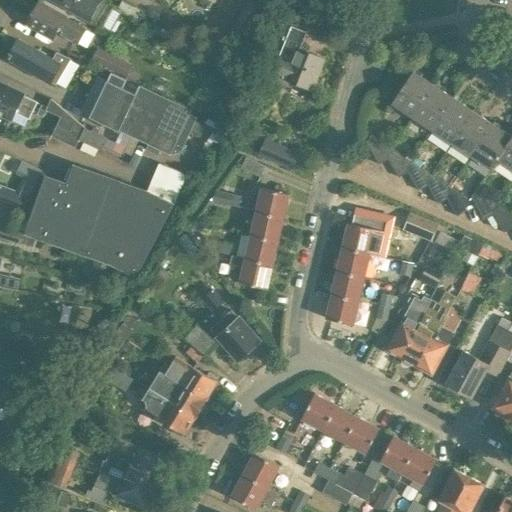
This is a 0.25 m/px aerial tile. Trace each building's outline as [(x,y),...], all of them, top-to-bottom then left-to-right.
[(55,0),(102,27),(113,6),(102,0),(55,0)] [(117,10),(136,19),(141,10),(122,0),(117,10)] [(232,30),(252,41),(275,0),(248,0),(232,29),(232,30)] [(87,30),(86,30),(40,3),(35,12),(31,12),(28,18),(29,22),(28,24),(54,39),(58,33),(78,45),(87,30)] [(272,74),(312,91),(325,59),(300,49),(307,32),(291,26),(272,74)] [(252,41),(232,30),(228,40),(227,42),(249,52),(254,42),(252,41)] [(8,57),(51,83),(52,81),(57,84),(72,59),(56,52),(52,60),(18,40),(8,57)] [(245,62),(249,52),(227,42),(223,52),(245,62)] [(132,69),(133,66),(99,48),(93,60),(128,77),(132,69)] [(223,54),(217,67),(229,73),(235,60),(223,54)] [(132,69),(128,77),(136,81),(140,73),(132,69)] [(392,102),(413,116),(434,84),(413,70),(392,102)] [(90,117),(170,155),(181,152),(197,117),(190,114),(192,110),(169,99),(169,98),(139,84),(135,94),(123,88),(126,80),(111,72),(107,80),(90,117)] [(0,113),(12,119),(16,111),(30,118),(38,102),(0,83),(0,113)] [(413,116),(432,128),(453,97),(434,84),(413,116)] [(432,128),(452,141),(473,110),(453,97),(432,128)] [(75,148),(79,140),(85,128),(51,98),(46,110),(60,117),(51,136),(75,148)] [(452,141),(472,155),(493,123),(473,110),(452,141)] [(492,169),(499,159),(498,158),(511,137),(511,135),(511,136),(493,123),(472,155),(492,169)] [(231,130),(221,124),(212,139),(222,145),(231,130)] [(85,128),(79,140),(101,150),(107,138),(85,128)] [(378,164),(388,159),(386,155),(391,148),(371,134),(366,142),(378,164)] [(511,137),(498,158),(499,159),(511,167),(511,135),(511,136),(511,135),(511,137)] [(258,154),(293,169),(299,154),(265,138),(258,154)] [(408,172),(405,168),(410,161),(404,156),(391,148),(386,155),(388,159),(398,177),(408,172)] [(413,156),(407,151),(404,156),(410,161),(413,156)] [(419,167),(423,162),(413,156),(410,161),(419,167)] [(241,168),(260,177),(266,166),(246,157),(241,168)] [(418,190),(427,185),(425,181),(430,174),(419,167),(410,161),(405,168),(408,172),(418,190)] [(42,240),(109,264),(110,263),(136,277),(174,204),(187,175),(161,164),(148,191),(147,190),(74,164),(67,183),(46,175),(25,233),(25,234),(42,240)] [(437,203),(447,198),(445,194),(450,187),(430,174),(425,181),(427,185),(437,203)] [(0,205),(21,213),(28,196),(0,184),(0,205)] [(445,194),(447,198),(457,216),(467,211),(465,208),(470,200),(450,187),(445,194)] [(264,188),(258,212),(285,218),(290,194),(264,188)] [(213,202),(228,205),(230,199),(226,198),(228,193),(216,190),(213,202)] [(483,220),(493,215),(492,210),(496,203),(476,190),(471,197),(483,220)] [(230,199),(228,205),(238,208),(241,196),(228,193),(226,198),(230,199)] [(503,232),(511,227),(511,226),(511,224),(511,222),(511,214),(496,203),(492,210),(493,215),(503,232)] [(258,212),(252,235),(279,242),(285,218),(258,212)] [(439,226),(410,214),(404,230),(432,242),(439,226)] [(377,230),(349,223),(343,247),(371,254),(377,230)] [(25,234),(25,233),(0,225),(0,238),(21,245),(22,243),(25,234)] [(252,235),(247,258),(274,265),(279,242),(252,235)] [(206,249),(220,252),(221,247),(218,246),(219,241),(208,238),(206,249)] [(483,245),(472,240),(466,251),(477,257),(483,245)] [(221,247),(220,252),(231,255),(233,244),(219,241),(218,246),(221,247)] [(479,254),(488,259),(493,249),(484,244),(479,254)] [(343,247),(338,271),(365,277),(371,254),(343,247)] [(274,265),(247,258),(241,282),(268,289),(274,265)] [(408,265),(403,264),(401,274),(411,277),(414,263),(409,261),(408,265)] [(419,280),(435,288),(443,274),(427,265),(419,280)] [(338,271),(332,294),(359,301),(365,277),(338,271)] [(461,289),(473,295),(481,278),(469,272),(461,289)] [(201,299),(212,311),(224,301),(213,289),(201,299)] [(412,364),(418,367),(418,366),(417,366),(434,334),(438,336),(449,316),(446,315),(451,307),(456,296),(445,290),(432,314),(424,310),(417,325),(419,326),(402,358),(402,359),(402,362),(408,366),(412,364)] [(382,292),(379,305),(390,308),(393,295),(382,292)] [(359,301),(332,294),(326,318),(354,324),(359,301)] [(386,350),(402,358),(419,326),(417,325),(424,310),(430,299),(424,296),(421,300),(414,296),(386,350)] [(73,305),(69,327),(88,330),(92,308),(73,305)] [(390,308),(379,305),(376,318),(387,321),(390,308)] [(418,366),(418,367),(432,375),(454,333),(454,332),(460,322),(464,314),(451,307),(446,315),(449,316),(438,336),(434,334),(417,366),(418,366)] [(212,328),(238,359),(240,357),(245,358),(251,353),(250,350),(260,341),(233,310),(212,328)] [(122,323),(116,334),(125,339),(131,329),(122,323)] [(511,348),(511,331),(509,330),(498,324),(479,359),(464,351),(446,383),(472,397),(486,370),(497,376),(510,352),(511,348)] [(186,338),(193,345),(204,355),(205,355),(217,342),(198,325),(186,338)] [(125,339),(116,334),(110,344),(119,349),(125,339)] [(186,353),(197,363),(204,355),(193,345),(186,353)] [(165,363),(161,371),(205,398),(206,397),(218,378),(209,372),(207,375),(176,356),(170,366),(165,363)] [(66,366),(41,359),(35,380),(60,386),(66,366)] [(103,374),(112,380),(117,371),(108,365),(103,374)] [(511,370),(492,408),(507,416),(511,407),(511,370)] [(156,378),(150,387),(195,414),(195,415),(196,416),(207,398),(206,397),(205,398),(161,371),(156,378)] [(195,414),(150,387),(141,402),(142,406),(176,427),(174,430),(182,435),(195,415),(195,414)] [(302,419),(324,431),(337,406),(315,394),(302,419)] [(3,430),(35,438),(41,409),(10,402),(3,430)] [(324,431),(345,442),(359,417),(337,406),(324,431)] [(83,421),(69,415),(65,426),(79,432),(83,421)] [(359,417),(345,442),(367,454),(381,429),(359,417)] [(275,448),(286,453),(292,441),(282,436),(275,448)] [(397,481),(402,473),(402,472),(415,448),(393,436),(380,461),(391,467),(386,475),(397,481)] [(117,437),(112,449),(134,459),(132,463),(164,477),(163,474),(169,460),(117,437)] [(25,438),(19,459),(33,463),(39,442),(25,438)] [(402,472),(402,473),(413,478),(410,484),(420,490),(423,484),(437,459),(415,448),(402,472)] [(123,481),(124,478),(155,492),(154,493),(156,494),(157,492),(158,492),(161,486),(160,484),(164,477),(132,463),(134,459),(112,449),(102,471),(123,481)] [(62,452),(59,460),(74,466),(77,459),(62,452)] [(255,452),(243,474),(268,487),(280,466),(255,452)] [(364,474),(354,494),(366,501),(382,472),(379,471),(383,464),(372,459),(364,474)] [(74,466),(59,460),(51,482),(66,488),(74,466)] [(313,472),(328,480),(335,484),(340,475),(319,463),(313,472)] [(352,493),(354,494),(364,474),(349,466),(344,475),(341,474),(340,475),(335,484),(352,493)] [(438,511),(450,511),(470,476),(454,468),(438,499),(444,502),(438,511)] [(155,492),(124,478),(123,481),(102,471),(90,496),(103,502),(108,491),(128,500),(125,505),(139,511),(142,507),(147,509),(154,493),(155,492)] [(268,487),(243,474),(231,496),(256,510),(268,487)] [(470,476),(450,511),(470,511),(485,485),(470,476)] [(322,492),(346,505),(352,493),(335,484),(328,480),(322,492)] [(3,507),(18,509),(21,488),(6,485),(3,507)] [(47,501),(66,508),(71,494),(52,485),(47,501)] [(375,509),(380,511),(386,511),(398,492),(387,486),(375,509)] [(300,490),(294,501),(304,507),(310,495),(300,490)] [(511,511),(511,499),(506,497),(497,511),(511,511)] [(406,511),(421,511),(425,506),(413,500),(406,511)] [(301,511),(304,507),(294,501),(288,511),(301,511)]
